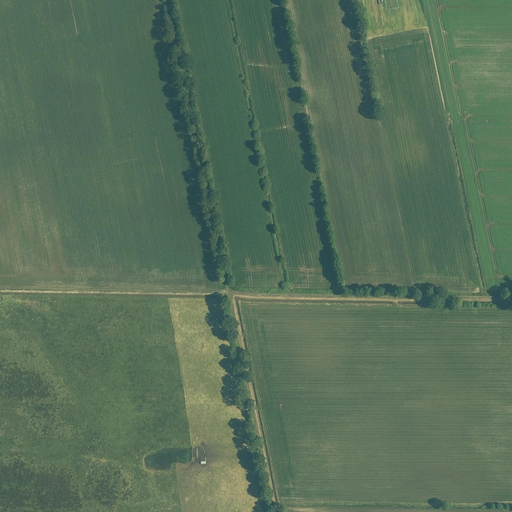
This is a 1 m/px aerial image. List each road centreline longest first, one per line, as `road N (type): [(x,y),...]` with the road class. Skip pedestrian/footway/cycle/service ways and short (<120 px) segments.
road 1 (track): [(165,0),(270,511)]
road 2 (track): [(228,293),(511,298)]
